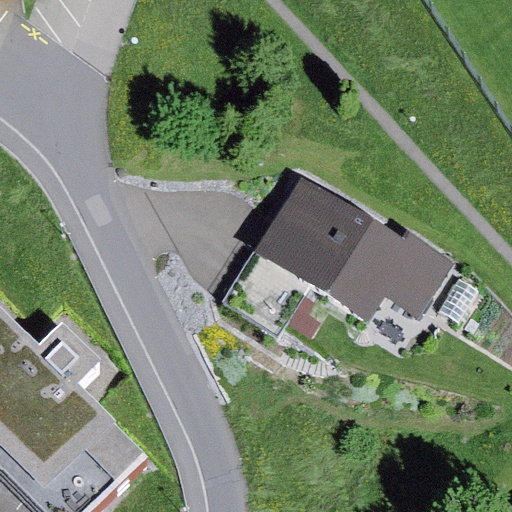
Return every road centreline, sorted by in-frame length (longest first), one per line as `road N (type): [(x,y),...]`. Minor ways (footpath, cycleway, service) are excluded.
road 1 (residential): [(226,511),(212,439),(66,125)]
road 2 (residential): [(66,125),(115,0)]
